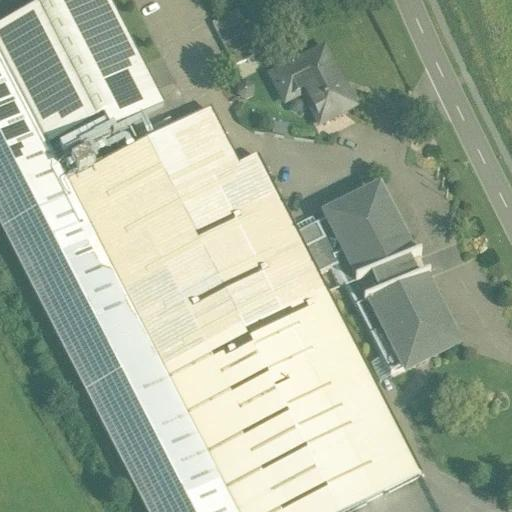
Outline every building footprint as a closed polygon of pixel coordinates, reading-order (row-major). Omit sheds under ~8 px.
[(107,0),(63,0),(0,32),(0,61),(36,132),(37,132),(47,152),(102,124),(109,138),(164,110),(107,0)] [(237,14),(212,27),(218,37),(239,27),(243,25),(237,14)] [(239,27),(218,37),(234,70),(256,59),(239,27)] [(324,53),(272,80),(284,102),(302,93),(320,127),(354,109),(324,53)] [(36,132),(0,61),(0,233),(24,280),(94,245),(65,188),(47,152),(37,132),(36,132)] [(210,114),(174,132),(203,189),(239,171),(210,114)] [(65,188),(94,245),(24,280),(143,511),(174,511),(220,488),(210,470),(162,376),(327,298),(304,253),(257,162),(239,171),(203,189),(174,132),(65,188)] [(377,197),(314,229),(315,231),(316,230),(323,243),(304,253),(327,298),(344,291),(345,292),(346,292),(391,379),(390,379),(390,381),(455,348),(448,335),(421,284),(430,281),(420,259),(411,263),(384,210),(377,197)] [(327,298),(162,376),(210,470),(373,386),(327,298)] [(373,386),(210,470),(220,488),(174,511),(357,511),(421,479),(373,386)]
